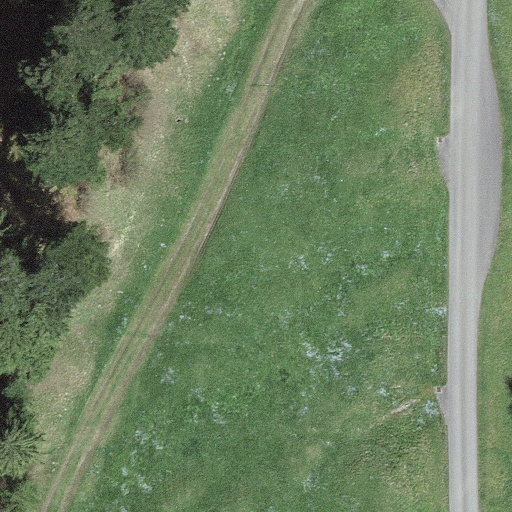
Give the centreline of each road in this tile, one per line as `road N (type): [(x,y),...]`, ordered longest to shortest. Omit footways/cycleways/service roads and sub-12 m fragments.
road 1 (track): [(53,511),(189,246),(294,0)]
road 2 (unclassified): [(467,0),(464,511)]
